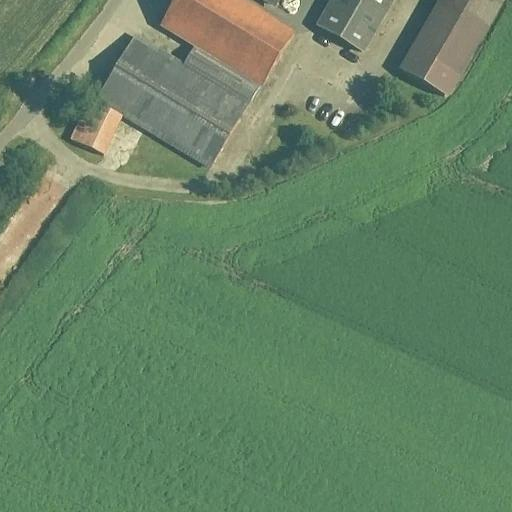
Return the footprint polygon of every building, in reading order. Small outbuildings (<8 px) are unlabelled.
[(97,101),(210,170),(292,35),(233,0),(177,0),(160,28),(195,48),(183,69),(135,40),(97,101)] [(261,0),(276,8),(280,0),(261,0)] [(380,0),(315,0),(308,14),(358,41),(380,0)] [(491,0),(425,0),(391,57),(440,86),(491,0)] [(89,103),(70,143),(94,154),(113,114),(89,103)]
